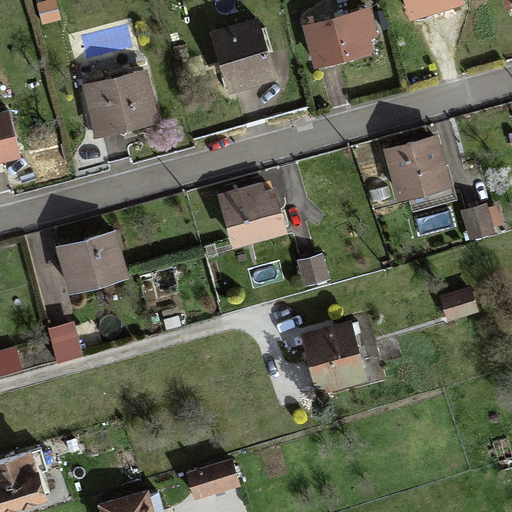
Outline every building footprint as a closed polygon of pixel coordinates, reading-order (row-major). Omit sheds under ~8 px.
[(407,0),(411,13),(454,0),(407,0)] [(366,8),(306,25),(316,62),(369,46),(364,27),(371,25),(366,8)] [(256,19),(214,32),(230,86),(272,73),(256,19)] [(142,71),(88,85),(99,130),(153,117),(142,71)] [(0,157),(19,153),(8,109),(0,111),(0,157)] [(434,135),(417,140),(419,148),(436,144),(434,135)] [(436,144),(419,148),(417,140),(387,148),(400,195),(447,182),(436,144)] [(259,184),(252,186),(254,194),(261,193),(259,184)] [(252,186),(222,194),(235,241),(283,227),(272,189),(261,193),(254,194),(252,186)] [(483,204),(465,210),(472,234),(490,228),(483,204)] [(113,231),(79,241),(82,252),(63,257),(71,286),(124,271),(113,231)] [(79,241),(60,246),(63,257),(82,252),(79,241)] [(301,260),(306,279),(326,274),(320,254),(301,260)] [(469,288),(443,297),(449,315),(475,307),(469,288)] [(362,373),(349,322),(310,332),(314,346),(308,348),(318,385),(362,373)] [(69,323),(48,329),(57,360),(77,354),(69,323)] [(310,332),(305,334),(308,348),(314,346),(310,332)] [(14,349),(0,352),(0,371),(19,367),(14,349)] [(49,468),(42,446),(0,458),(0,506),(43,493),(37,471),(49,468)] [(231,458),(188,472),(194,493),(238,480),(231,458)] [(146,489),(100,502),(102,511),(163,511),(157,490),(147,493),(146,489)]
